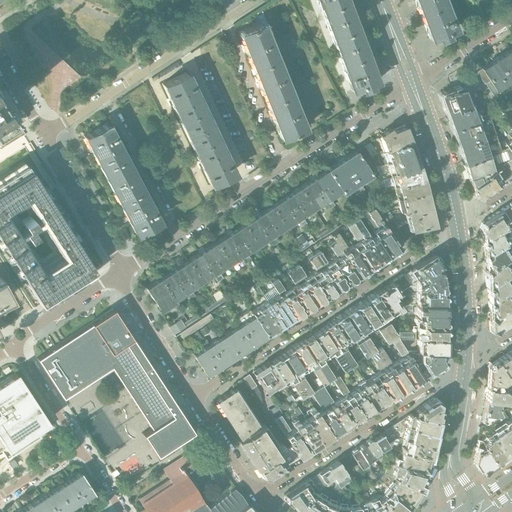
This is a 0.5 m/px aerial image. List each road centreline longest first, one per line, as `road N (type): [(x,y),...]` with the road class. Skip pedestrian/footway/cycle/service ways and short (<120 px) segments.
road 1 (residential): [(116,275),(412,81)]
road 2 (residential): [(456,225),(191,398)]
road 3 (residential): [(252,0),(42,135)]
road 4 (residential): [(80,446),(15,345),(116,275)]
road 5 (residential): [(462,380),(430,386),(260,498)]
road 6 (residential): [(116,275),(42,135)]
road 7 (residential): [(412,81),(456,225)]
road 8 (residential): [(191,398),(116,275)]
road 9 (residential): [(260,498),(191,398)]
road 10 (residential): [(456,225),(466,346)]
